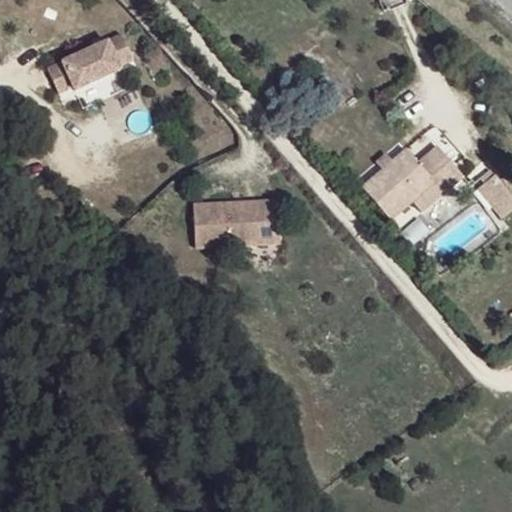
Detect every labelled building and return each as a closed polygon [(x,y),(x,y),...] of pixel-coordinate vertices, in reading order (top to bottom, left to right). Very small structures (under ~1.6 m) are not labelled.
[(127,40),(51,70),(62,96),(77,91),(77,94),(129,73),(127,68),(137,64),(127,40)] [(430,155),(409,171),(427,192),(438,204),(456,189),(430,155)] [(400,159),(359,194),(387,226),(401,215),(427,192),(409,171),(400,159)] [(498,220),(511,209),(511,198),(490,170),(471,184),(498,220)] [(438,204),(427,192),(401,215),(411,226),(438,204)] [(274,207),(189,210),(190,253),(276,249),(274,207)]
